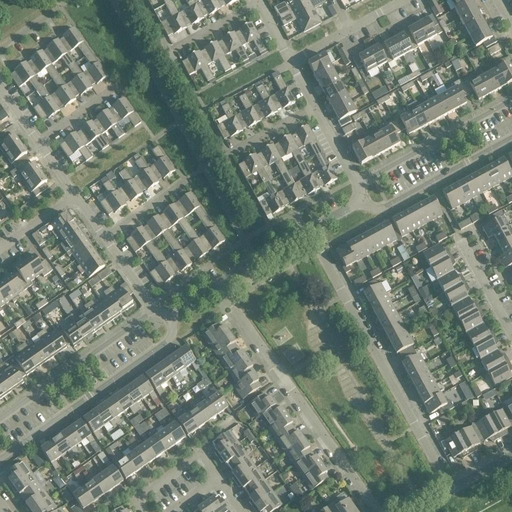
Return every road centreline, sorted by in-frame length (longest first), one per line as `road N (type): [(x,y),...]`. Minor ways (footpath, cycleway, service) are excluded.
road 1 (residential): [(511,457),(450,492),(310,231)]
road 2 (residential): [(377,511),(218,284)]
road 3 (residential): [(0,460),(170,340),(172,317)]
road 4 (residential): [(153,309),(0,415)]
road 5 (residential): [(511,100),(364,181)]
road 6 (residential): [(363,201),(396,202),(511,141)]
